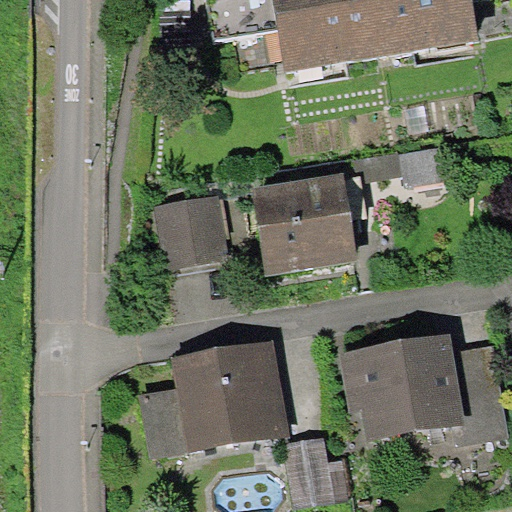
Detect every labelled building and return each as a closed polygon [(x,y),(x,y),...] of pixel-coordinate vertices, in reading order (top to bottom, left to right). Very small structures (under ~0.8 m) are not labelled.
[(279,28),(273,0),(206,0),(214,40),(279,28)] [(287,72),(381,55),(370,0),(273,0),(279,28),(287,72)] [(370,0),(381,55),(478,38),(471,0),(370,0)] [(442,148),(400,154),(403,177),(405,187),(447,180),(442,148)] [(367,182),(403,177),(400,154),(364,160),(367,182)] [(343,173),(252,186),(265,274),(356,261),(343,173)] [(219,195),(154,205),(164,270),(229,260),(219,195)] [(395,344),(340,354),(350,412),(361,410),(366,440),(453,425),(465,423),(453,353),(450,335),(395,344)] [(274,341),(171,357),(176,389),(140,395),(150,457),(289,436),(274,341)] [(494,346),(453,353),(465,423),(453,425),(457,445),(509,436),(494,346)] [(324,438),(285,445),(296,508),(353,499),(346,459),(329,462),(324,438)]
